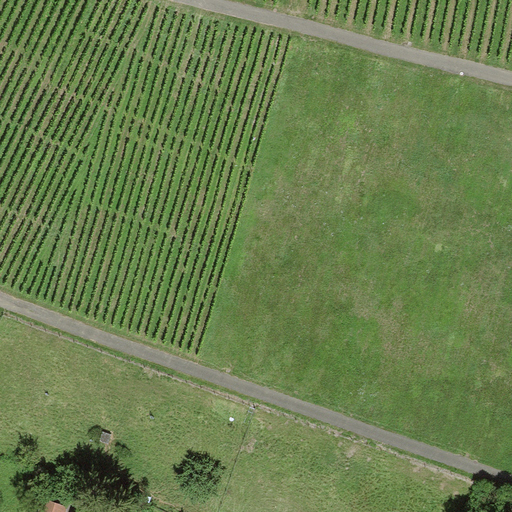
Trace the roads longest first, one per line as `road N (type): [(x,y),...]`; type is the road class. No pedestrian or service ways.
road 1 (track): [(0,295),(511,481)]
road 2 (track): [(511,81),(183,0)]
